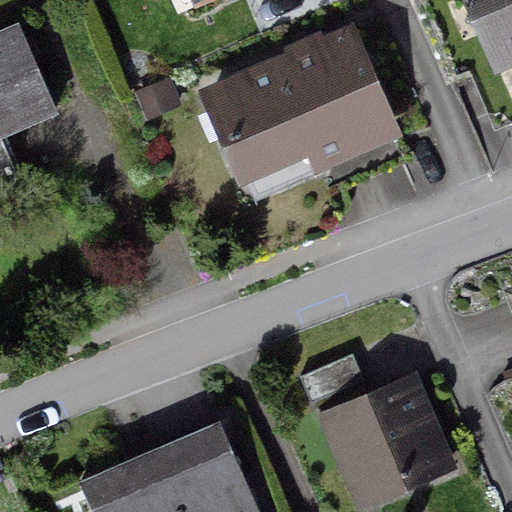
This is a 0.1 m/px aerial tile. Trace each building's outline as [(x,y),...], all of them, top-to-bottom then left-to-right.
[(511,0),(465,0),(493,69),(511,61),(511,0)] [(0,140),(52,117),(13,31),(0,37),(0,140)] [(395,138),(358,44),(213,102),(250,195),(395,138)] [(435,463),(401,380),(329,409),(363,492),(435,463)] [(249,511),(223,440),(91,487),(100,511),(249,511)]
